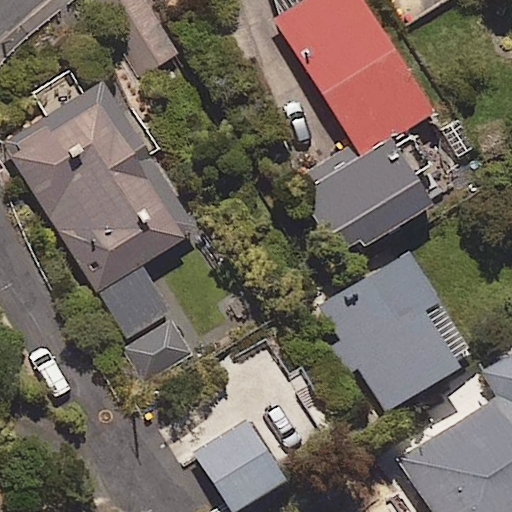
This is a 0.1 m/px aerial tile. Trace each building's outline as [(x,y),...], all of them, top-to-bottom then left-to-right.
[(179,55),(142,0),(102,0),(93,6),(142,80),(179,55)] [(274,0),(285,16),(256,34),(286,82),(274,89),(330,179),(313,191),(356,259),(433,211),(414,181),(431,171),(409,135),(434,119),(359,0),(274,0)] [(129,344),(170,317),(141,272),(199,234),(104,87),(87,98),(71,73),(28,100),(42,122),(2,148),(129,344)] [(474,366),(407,258),(317,315),(353,374),(359,371),(389,419),(474,366)] [(170,317),(129,344),(153,381),(194,354),(170,317)] [(511,511),(511,357),(483,374),(499,400),(396,462),(425,511),(511,511)] [(250,511),(286,490),(247,427),(196,459),(229,511),(250,511)]
